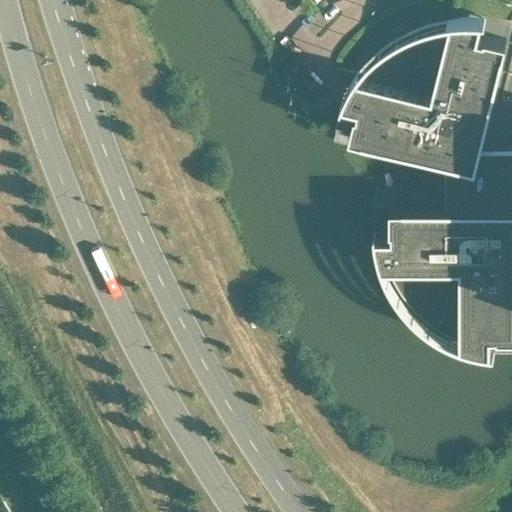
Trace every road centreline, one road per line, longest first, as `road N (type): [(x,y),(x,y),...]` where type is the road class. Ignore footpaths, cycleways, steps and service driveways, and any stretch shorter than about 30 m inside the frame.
road 1 (secondary): [(299,511),(200,359),(143,242),(86,103),(57,0)]
road 2 (secondary): [(4,0),(27,86),(102,276),(242,511)]
